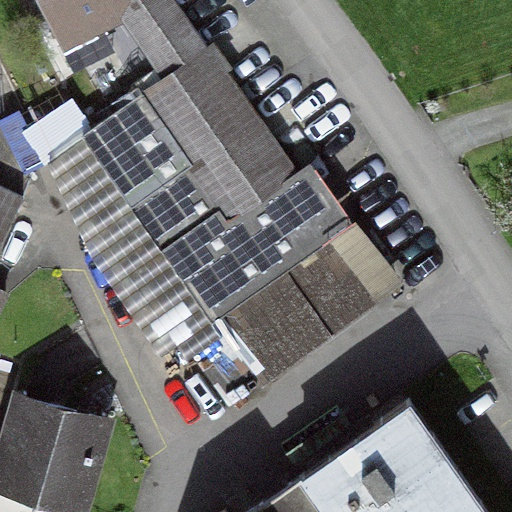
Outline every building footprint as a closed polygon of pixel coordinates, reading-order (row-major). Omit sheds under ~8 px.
[(44,0),(56,25),(108,0),(44,0)] [(293,165),(212,52),(171,0),(111,0),(169,75),(86,131),(163,248),(219,315),(340,235),(293,165)] [(0,184),(0,248),(26,197),(0,184)] [(340,235),(219,315),(259,376),(312,340),(380,296),(340,235)] [(486,511),(407,395),(237,511),(486,511)] [(5,488),(92,508),(112,418),(87,413),(26,399),(5,488)]
